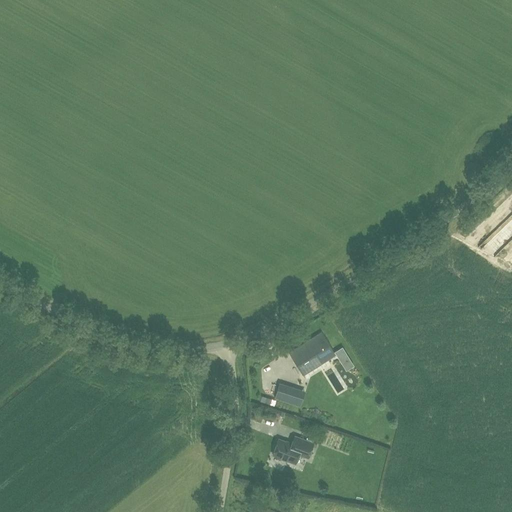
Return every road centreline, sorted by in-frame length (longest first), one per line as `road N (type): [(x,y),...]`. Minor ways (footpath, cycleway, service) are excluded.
road 1 (unclassified): [(226,346),(426,227),(511,153)]
road 2 (unclassified): [(226,346),(148,348),(111,339),(0,280)]
